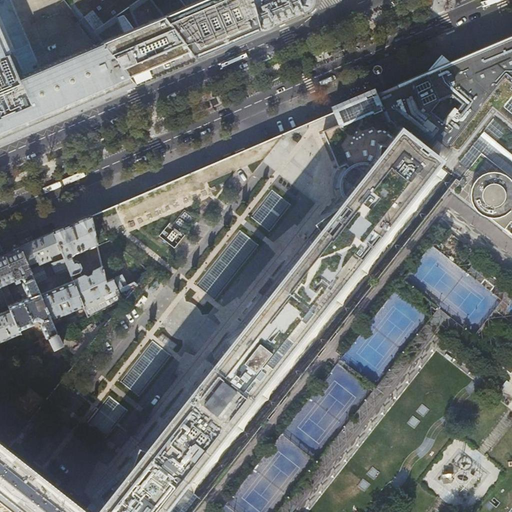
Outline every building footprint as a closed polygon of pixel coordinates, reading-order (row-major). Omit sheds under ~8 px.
[(229,42),(245,35),(260,29),(251,0),(204,0),(165,18),(194,57),(204,53),(229,42)] [(303,11),(309,8),(311,0),(251,0),(260,29),(269,25),(285,18),(303,11)] [(165,18),(105,45),(111,53),(116,59),(134,83),(153,74),(177,64),(194,57),(165,18)] [(0,21),(0,139),(4,138),(3,136),(5,130),(30,120),(36,122),(37,124),(42,122),(64,113),(72,109),(85,103),(97,98),(105,95),(88,53),(24,79),(0,21)] [(511,35),(499,41),(484,48),(476,51),(467,55),(451,62),(450,62),(437,68),(428,71),(428,72),(427,72),(411,79),(421,106),(457,134),(465,124),(511,162),(511,35)] [(108,63),(116,59),(111,53),(105,45),(88,53),(105,95),(120,88),(111,67),(110,67),(108,63)] [(442,56),(428,71),(451,62),(442,56)] [(134,83),(116,59),(108,63),(110,67),(111,67),(120,88),(134,83)] [(421,106),(411,79),(405,82),(397,85),(388,89),(385,90),(374,95),(369,97),(340,109),(317,119),(304,124),(300,126),(296,128),(265,141),(244,150),(230,156),(216,162),(186,175),(157,187),(129,199),(105,209),(90,216),(97,243),(97,245),(109,240),(148,271),(116,311),(78,358),(27,423),(0,401),(0,503),(9,510),(11,511),(156,511),(435,161),(436,160),(457,134),(421,106)] [(11,135),(37,124),(36,122),(30,120),(5,130),(3,136),(4,138),(11,135)] [(511,229),(511,183),(511,181),(509,178),(505,176),(502,173),(498,172),(495,171),(491,171),(487,171),(482,172),(479,174),(475,177),(473,180),(471,184),(469,187),(468,191),(468,196),(469,200),(471,204),(473,208),(476,211),(479,213),(482,215),(486,216),(488,216),(503,228),(506,224),(511,229)] [(77,221),(53,231),(68,269),(72,280),(82,276),(79,270),(80,266),(79,262),(75,260),(73,261),(70,255),(73,253),(79,250),(77,246),(79,245),(81,249),(88,246),(88,247),(97,243),(90,216),(77,221)] [(53,231),(33,240),(20,245),(31,272),(39,291),(42,289),(39,282),(48,278),(42,266),(40,265),(42,264),(41,263),(46,261),(46,262),(51,263),(55,272),(56,272),(57,274),(68,269),(53,231)] [(33,240),(30,232),(17,237),(20,245),(33,240)] [(20,245),(4,252),(0,253),(0,287),(6,302),(7,304),(13,301),(6,283),(14,279),(21,297),(26,295),(21,282),(22,280),(20,277),(31,272),(20,245)] [(122,300),(112,279),(105,282),(102,268),(93,271),(92,275),(87,277),(83,275),(82,276),(72,280),(73,280),(83,306),(88,317),(122,300)] [(40,294),(39,291),(31,272),(20,277),(22,280),(21,282),(26,295),(21,297),(21,298),(13,301),(7,304),(9,310),(19,330),(34,323),(33,321),(36,319),(40,320),(38,323),(44,338),(47,337),(56,332),(51,320),(40,294)] [(73,280),(40,294),(51,320),(83,306),(73,280)] [(84,327),(59,331),(56,332),(47,337),(53,348),(62,344),(78,358),(116,311),(113,308),(84,327)] [(0,313),(0,341),(15,335),(18,342),(24,340),(19,330),(9,310),(0,313)] [(66,319),(69,326),(78,322),(76,316),(66,319)] [(238,511),(212,491),(195,511),(184,511),(179,508),(183,502),(175,495),(161,511),(238,511)]
